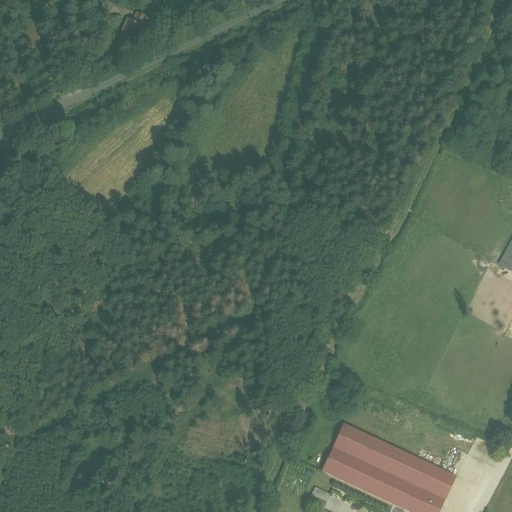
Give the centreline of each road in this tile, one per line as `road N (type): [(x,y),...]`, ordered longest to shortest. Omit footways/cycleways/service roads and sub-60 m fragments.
road 1 (unclassified): [(281,0),(0,135)]
road 2 (track): [(0,244),(119,0)]
